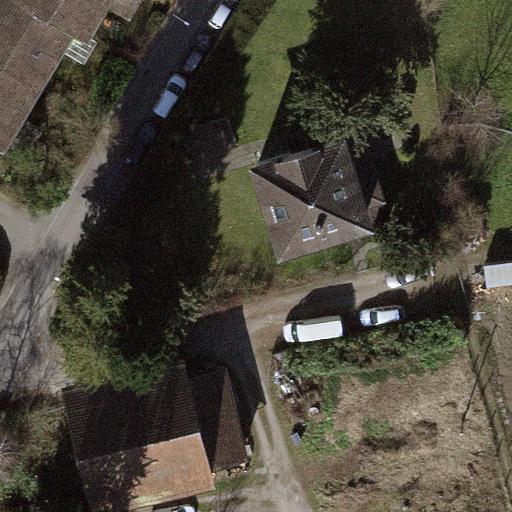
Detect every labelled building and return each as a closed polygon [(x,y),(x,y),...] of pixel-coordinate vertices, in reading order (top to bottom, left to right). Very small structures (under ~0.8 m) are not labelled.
[(0,0),(0,63),(27,80),(64,22),(29,0),(0,0)] [(29,0),(64,22),(74,28),(91,0),(29,0)] [(8,111),(27,80),(0,63),(0,145),(14,154),(32,125),(8,111)] [(251,162),(275,241),(357,216),(333,136),(251,162)] [(67,399),(88,487),(234,452),(213,365),(67,399)]
